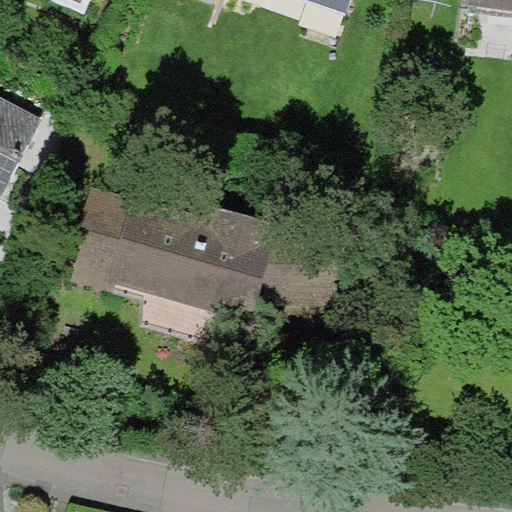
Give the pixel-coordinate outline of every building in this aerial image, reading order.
[(40,0),(91,20),(98,0),(40,0)] [(291,0),(348,18),(353,0),(291,0)] [(511,0),(464,0),(463,8),(511,13),(511,0)] [(42,114),(0,92),(0,195),(18,160),(42,114)] [(130,197),(93,185),(60,277),(141,300),(142,326),(197,341),(214,313),(333,303),(350,242),(136,184),(130,197)]
